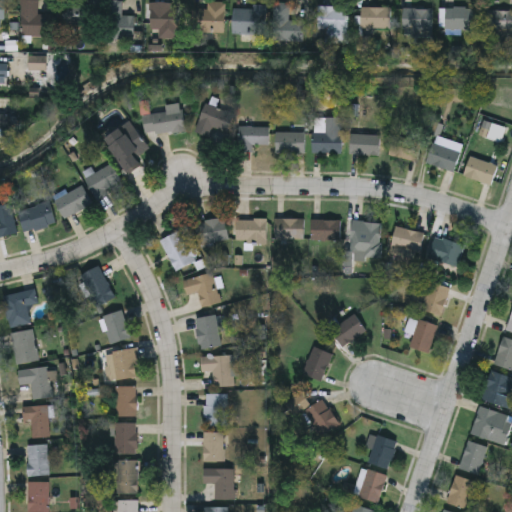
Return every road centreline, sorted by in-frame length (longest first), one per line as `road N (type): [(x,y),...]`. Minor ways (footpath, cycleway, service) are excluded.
road 1 (residential): [(509,226),(394,192),(219,186),(177,198),(65,258),(0,273)]
road 2 (residential): [(511,216),(413,511)]
road 3 (residential): [(120,230),(165,328),(173,372),(173,511)]
